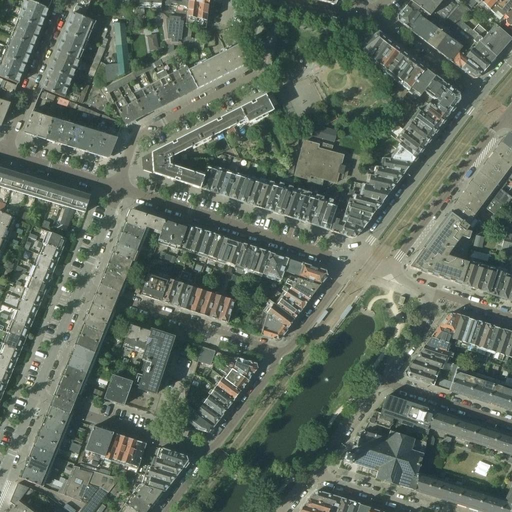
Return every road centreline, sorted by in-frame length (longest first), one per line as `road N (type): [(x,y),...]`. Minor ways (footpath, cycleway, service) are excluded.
road 1 (residential): [(117,188),(352,265)]
road 2 (residential): [(284,352),(78,284)]
road 3 (residential): [(476,99),(352,265)]
road 4 (residential): [(386,276),(503,118)]
road 5 (residential): [(117,188),(134,138),(260,74)]
road 6 (residential): [(203,454),(35,393)]
road 7 (residential): [(64,0),(2,153)]
road 8 (residential): [(372,14),(476,99)]
road 9 (residential): [(387,381),(511,426)]
road 10 (residential): [(284,352),(203,454)]
road 11 (residential): [(2,153),(117,188)]
